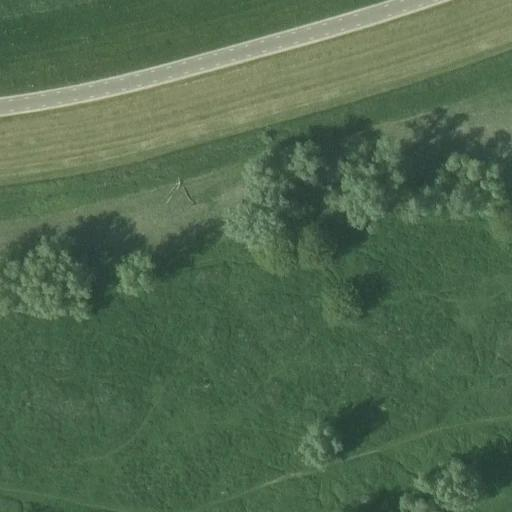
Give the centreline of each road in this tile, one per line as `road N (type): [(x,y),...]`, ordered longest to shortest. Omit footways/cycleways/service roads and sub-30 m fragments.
road 1 (track): [(0,181),(351,95),(511,39)]
road 2 (unclassified): [(0,99),(105,88),(213,62),(408,0)]
